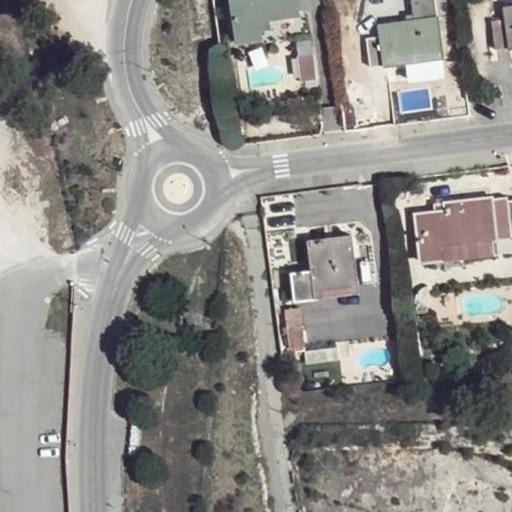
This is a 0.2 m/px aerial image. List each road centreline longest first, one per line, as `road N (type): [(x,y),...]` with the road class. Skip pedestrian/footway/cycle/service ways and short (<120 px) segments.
road 1 (residential): [(143,229),(120,276),(94,384),(93,511)]
road 2 (residential): [(230,186),(511,146)]
road 3 (residential): [(130,0),(128,79),(154,145)]
road 4 (residential): [(143,229),(176,243),(193,240),(222,219),(230,186)]
